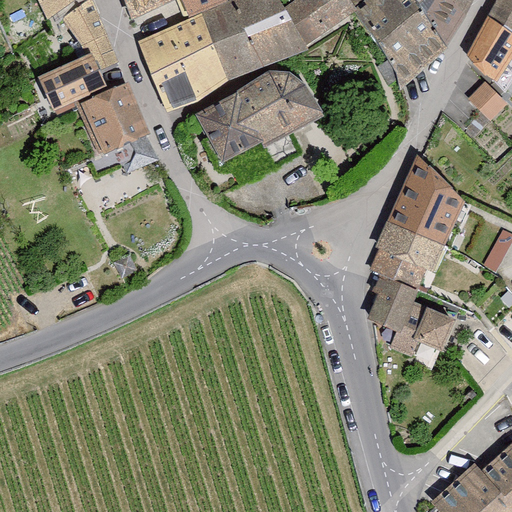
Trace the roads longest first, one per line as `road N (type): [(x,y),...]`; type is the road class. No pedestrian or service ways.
road 1 (residential): [(111,0),(226,257)]
road 2 (residential): [(0,357),(100,322),(226,257)]
road 3 (residential): [(487,0),(374,199)]
road 4 (residential): [(341,306),(396,511)]
road 5 (track): [(388,478),(424,467),(511,376)]
